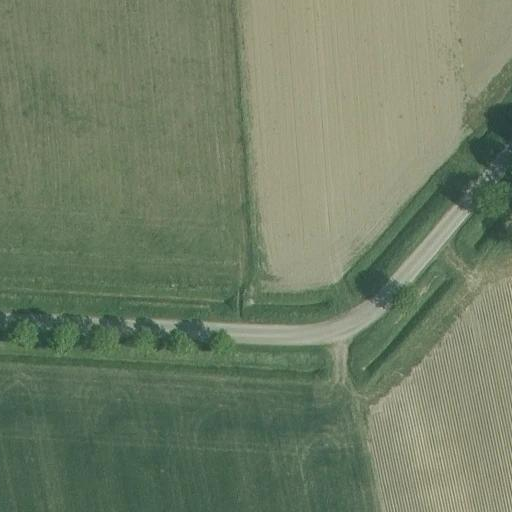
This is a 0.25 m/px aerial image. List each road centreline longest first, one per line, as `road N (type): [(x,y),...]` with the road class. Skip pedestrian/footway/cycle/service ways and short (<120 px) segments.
road 1 (unclassified): [(511,153),(389,295),(331,333),(0,321)]
road 2 (track): [(224,0),(245,335)]
